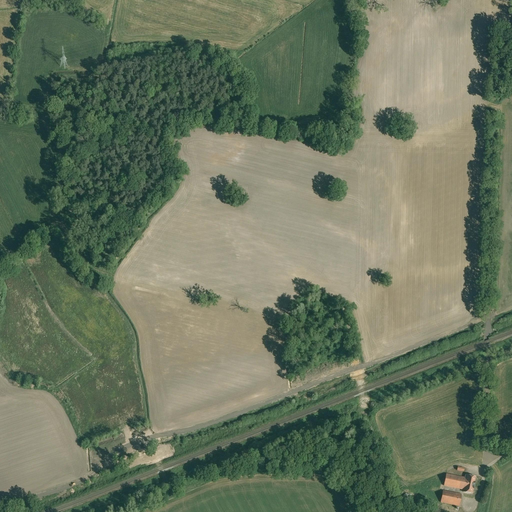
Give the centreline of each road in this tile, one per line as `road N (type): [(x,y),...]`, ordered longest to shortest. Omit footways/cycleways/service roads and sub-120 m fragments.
road 1 (track): [(168,482),(182,491),(228,475),(320,475),(350,511)]
road 2 (track): [(0,510),(94,478),(89,460),(147,443),(152,450)]
